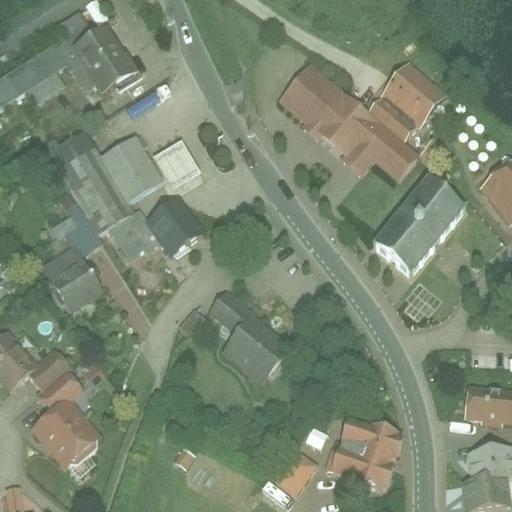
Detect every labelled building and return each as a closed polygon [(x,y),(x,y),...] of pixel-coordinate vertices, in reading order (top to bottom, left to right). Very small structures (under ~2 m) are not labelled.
[(69,74),(90,108),(124,87),(96,41),(72,56),(66,46),(80,38),(70,21),(48,35),(56,49),(0,83),(0,114),(24,100),(32,114),(59,99),(50,85),(69,74)] [(333,168),(354,185),(369,167),(390,187),(408,168),(357,121),(302,75),(273,109),(336,163),(333,168)] [(401,76),(377,100),(413,136),(437,112),(401,76)] [(391,119),(377,134),(396,152),(410,137),(391,119)] [(440,164),(453,157),(443,139),(430,146),(440,164)] [(178,147),(141,170),(127,148),(94,169),(75,140),(41,163),(93,242),(128,220),(124,215),(152,197),(156,203),(197,177),(178,147)] [(479,194),(509,229),(511,226),(511,171),(510,169),(479,194)] [(428,186),(374,252),(411,283),(466,217),(428,186)] [(149,228),(173,262),(203,241),(178,207),(149,228)] [(43,275),(69,316),(101,295),(75,255),(43,275)] [(247,346),(229,369),(267,399),(299,360),(259,328),(261,325),(229,299),(213,319),(247,346)] [(203,337),(203,318),(189,317),(188,337),(203,337)] [(6,329),(0,333),(0,380),(4,386),(20,372),(50,410),(34,423),(66,463),(99,437),(68,399),(83,388),(51,348),(33,363),(6,329)] [(100,361),(81,370),(92,392),(111,382),(100,361)] [(511,428),(511,399),(504,399),(501,394),(489,393),(485,397),(469,395),(466,424),(511,428)] [(373,493),(395,427),(372,419),(367,434),(339,425),(322,477),(373,493)] [(462,489),(465,511),(509,511),(506,485),(511,484),(511,463),(511,455),(469,461),(473,488),(462,489)] [(291,458),(271,486),(292,501),(312,473),(291,458)]
